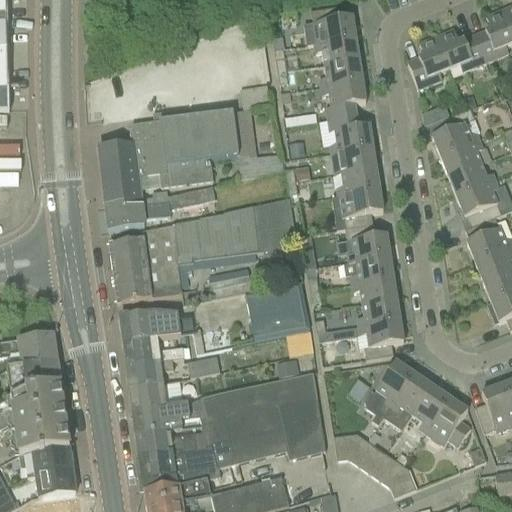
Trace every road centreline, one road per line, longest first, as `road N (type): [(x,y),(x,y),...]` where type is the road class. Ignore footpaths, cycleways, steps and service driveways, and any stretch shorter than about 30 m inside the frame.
road 1 (residential): [(511,352),(454,357),(429,340),(386,35),(400,19),(450,0)]
road 2 (tertiary): [(80,259),(65,0)]
road 3 (tertiary): [(44,0),(56,248)]
road 4 (tertiary): [(112,511),(93,378)]
